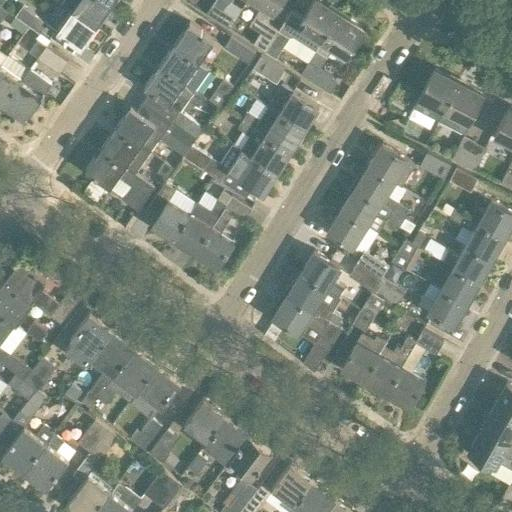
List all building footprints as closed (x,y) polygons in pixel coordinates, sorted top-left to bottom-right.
[(111,5),(104,0),(77,0),(71,9),(96,26),(111,5)] [(248,23),(261,31),(253,43),(265,50),(279,29),(267,21),(279,0),(254,0),(260,4),(248,23)] [(315,49),(340,11),(322,0),(312,0),(302,17),(291,10),(279,29),(265,50),(276,57),(290,36),(293,36),(315,49)] [(212,3),(205,14),(229,28),(236,17),(212,3)] [(0,22),(8,11),(0,4),(0,22)] [(29,26),(40,33),(41,32),(47,23),(23,6),(16,16),(29,26)] [(81,48),(96,26),(71,9),(56,30),(81,48)] [(363,26),(340,11),(315,49),(316,50),(301,73),(329,90),(336,80),(330,76),(332,73),(321,66),(333,47),(345,55),(363,26)] [(16,16),(10,24),(23,34),(29,26),(16,16)] [(189,22),(174,43),(199,60),(214,39),(189,22)] [(28,51),(38,59),(48,47),(46,45),(49,40),(40,34),(37,39),(28,51)] [(256,52),(231,37),(224,47),(249,62),(256,52)] [(199,60),(174,43),(159,64),(195,89),(210,68),(199,60)] [(58,73),(67,61),(48,47),(38,59),(58,73)] [(276,82),(284,70),(261,55),(253,68),(276,82)] [(21,78),(1,64),(0,65),(0,101),(4,105),(32,68),(30,66),(21,78)] [(195,89),(159,64),(144,85),(151,90),(144,100),(196,137),(203,126),(169,103),(178,90),(189,98),(195,89)] [(438,119),(459,78),(434,66),(429,76),(421,91),(413,106),(438,119)] [(404,82),(421,91),(429,76),(411,67),(404,82)] [(52,82),(32,68),(4,105),(25,119),(52,82)] [(226,95),(234,85),(224,78),(216,88),(226,95)] [(463,132),(484,91),(459,78),(438,119),(463,132)] [(319,105),(292,88),(282,82),(268,104),(268,105),(305,127),(319,105)] [(144,100),(137,109),(131,105),(115,126),(150,151),(160,137),(184,154),(191,144),(196,137),(144,100)] [(511,144),(511,105),(509,104),(494,135),(511,144)] [(243,119),(291,149),(305,127),(268,105),(260,118),(248,110),(243,119)] [(277,171),(291,149),(243,119),(238,127),(249,134),(241,148),(277,171)] [(135,172),(150,151),(115,126),(101,147),(135,172)] [(463,162),(474,140),(464,134),(453,157),(463,162)] [(463,162),(475,168),(487,146),(474,140),(463,162)] [(402,185),(416,163),(382,141),(368,163),(395,180),(402,185)] [(220,162),(229,167),(227,170),(263,193),(277,171),(241,148),(232,143),(220,162)] [(211,156),(191,144),(184,154),(183,155),(203,169),(211,156)] [(138,209),(154,186),(135,172),(101,147),(85,169),(110,186),(118,174),(131,184),(122,197),(138,209)] [(451,163),(427,151),(420,164),(444,177),(451,163)] [(165,161),(157,171),(167,178),(175,168),(165,161)] [(387,193),(395,180),(368,163),(354,185),(405,217),(410,209),(398,201),(399,200),(387,193)] [(470,190),(477,177),(456,166),(449,179),(470,190)] [(501,182),(511,187),(511,172),(507,170),(501,182)] [(152,224),(174,238),(190,212),(170,198),(176,188),(165,182),(145,210),(156,217),(152,224)] [(341,207),(367,224),(367,223),(379,231),(388,218),(400,225),(405,217),(354,185),(341,207)] [(234,239),(221,232),(233,212),(244,220),(252,207),(232,194),(226,202),(195,252),(217,266),(234,239)] [(190,212),(174,238),(195,252),(226,202),(218,197),(211,208),(198,200),(190,212)] [(511,209),(490,197),(483,210),(477,207),(471,216),(505,235),(511,223),(511,209)] [(353,246),(367,224),(341,207),(326,229),(353,246)] [(505,235),(471,216),(455,207),(450,216),(463,223),(462,224),(472,230),(465,242),(493,257),(505,235)] [(418,242),(423,234),(418,232),(414,239),(418,242)] [(405,239),(392,260),(406,267),(418,245),(405,239)] [(465,242),(458,254),(436,241),(430,252),(452,265),(480,280),(493,257),(465,242)] [(299,270),(328,288),(342,266),(313,248),(299,270)] [(357,262),(380,277),(389,264),(365,249),(357,262)] [(46,311),(59,320),(61,322),(77,301),(66,293),(60,301),(41,287),(47,279),(21,259),(5,279),(32,299),(33,301),(46,311)] [(378,280),(380,277),(357,262),(349,274),(373,289),(378,280)] [(439,287),(468,303),(480,280),(452,265),(439,287)] [(328,288),(299,270),(286,292),(325,316),(330,309),(333,310),(342,297),(328,288)] [(5,279),(0,285),(0,311),(13,322),(16,323),(33,301),(32,299),(5,279)] [(378,280),(373,289),(371,292),(384,300),(396,306),(403,294),(378,280)] [(455,325),(468,303),(439,287),(426,310),(455,325)] [(300,332),(308,319),(311,321),(310,323),(322,331),(317,340),(329,347),(342,327),(325,316),(286,292),(271,314),(300,332)] [(366,329),(378,309),(384,300),(371,292),(365,301),(352,321),(366,329)] [(0,339),(13,322),(0,311),(0,339)] [(91,357),(114,329),(90,311),(70,336),(72,339),(65,348),(86,363),(91,357)] [(39,341),(48,330),(34,320),(26,331),(39,341)] [(416,341),(437,353),(444,340),(423,328),(416,341)] [(136,346),(114,329),(91,357),(105,368),(81,400),(90,406),(98,397),(108,384),(116,372),(136,346)] [(342,365),(365,379),(387,339),(377,333),(374,338),(362,331),(358,338),(357,338),(342,365)] [(365,379),(387,391),(403,364),(417,340),(408,335),(401,347),(397,345),(394,349),(385,344),(388,339),(387,339),(365,379)] [(136,346),(116,372),(139,389),(159,363),(136,346)] [(4,364),(16,373),(25,379),(33,369),(12,353),(4,364)] [(43,356),(33,369),(25,379),(37,388),(38,389),(56,366),(43,356)] [(159,363),(139,389),(162,406),(181,380),(159,363)] [(426,377),(403,364),(387,391),(410,404),(426,377)] [(25,379),(16,373),(9,382),(29,398),(37,388),(25,379)] [(493,403),(511,413),(511,383),(506,380),(493,403)] [(83,390),(73,383),(65,393),(75,401),(83,390)] [(106,403),(116,390),(108,384),(98,397),(106,403)] [(47,395),(38,389),(37,388),(29,398),(19,411),(30,419),(47,395)] [(207,440),(226,415),(203,397),(184,423),(207,440)] [(481,425),(509,441),(511,435),(511,413),(493,403),(481,425)] [(0,435),(13,418),(3,411),(0,414),(0,435)] [(227,461),(229,458),(249,432),(226,415),(207,440),(204,443),(227,461)] [(162,424),(152,417),(141,431),(138,429),(131,437),(145,447),(162,424)] [(90,450),(107,427),(95,418),(78,441),(90,450)] [(43,423),(36,433),(24,424),(2,454),(25,471),(55,432),(43,423)] [(511,486),(511,442),(509,441),(481,425),(468,449),(496,464),(498,460),(511,467),(511,478),(508,485),(511,486)] [(66,503),(78,511),(94,511),(111,490),(89,473),(118,435),(107,427),(90,450),(72,473),(82,481),(66,503)] [(169,452),(166,450),(177,435),(167,428),(150,451),(163,461),(169,452)] [(69,458),(57,449),(65,439),(55,432),(25,471),(46,488),(69,458)] [(237,495),(224,511),(238,511),(250,498),(257,487),(248,481),(252,475),(253,476),(273,449),(249,432),(229,458),(241,467),(236,475),(240,479),(231,491),(237,495)] [(189,465),(197,472),(207,458),(199,451),(189,465)] [(144,484),(156,469),(138,454),(126,469),(144,484)] [(293,504),(314,479),(291,461),(271,487),(293,504)] [(162,469),(144,492),(154,500),(172,476),(162,469)] [(154,500),(164,507),(182,484),(172,476),(154,500)] [(111,490),(94,511),(129,511),(141,496),(119,479),(111,490)] [(296,511),(325,511),(338,497),(314,479),(293,504),(291,508),(296,511)] [(210,504),(214,498),(205,491),(201,497),(210,504)] [(358,511),(338,497),(325,511),(358,511)] [(253,511),(259,505),(250,498),(238,511),(253,511)]
